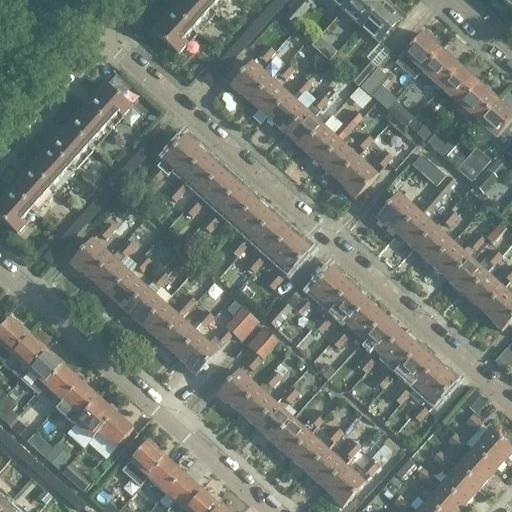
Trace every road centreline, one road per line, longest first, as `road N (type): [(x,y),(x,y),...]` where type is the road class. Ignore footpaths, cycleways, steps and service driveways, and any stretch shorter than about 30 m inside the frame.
road 1 (residential): [(511,407),(106,36)]
road 2 (residential): [(0,272),(268,511)]
road 3 (residential): [(0,152),(106,36)]
